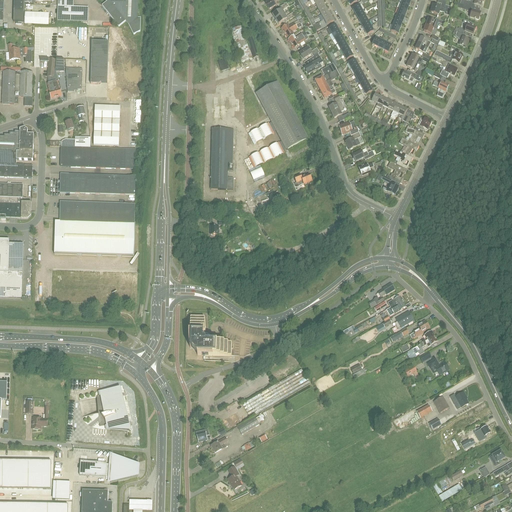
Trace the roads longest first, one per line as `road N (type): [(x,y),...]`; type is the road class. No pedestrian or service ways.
road 1 (residential): [(397,218),(346,188),(321,120),(247,0)]
road 2 (unclassified): [(187,511),(183,386),(268,349),(275,322)]
road 3 (residential): [(511,441),(463,346),(424,303)]
road 4 (secondary): [(164,154),(177,0)]
road 5 (secondary): [(511,423),(473,345),(434,295)]
road 6 (primary): [(173,511),(173,416),(148,368)]
road 7 (unclassified): [(148,450),(0,440)]
road 8 (primary): [(136,373),(161,415),(161,511)]
road 9 (unclassified): [(34,116),(42,140),(40,213),(30,226),(0,227)]
road 10 (primary): [(140,361),(99,342),(0,334)]
road 11 (unclassified): [(34,116),(85,99),(132,103),(131,145)]
road 12 (primary): [(0,345),(100,353),(136,373)]
road 13 (secondary): [(164,154),(158,291)]
road 14 (secondary): [(167,288),(164,154)]
road 15 (tertiary): [(498,0),(447,118)]
